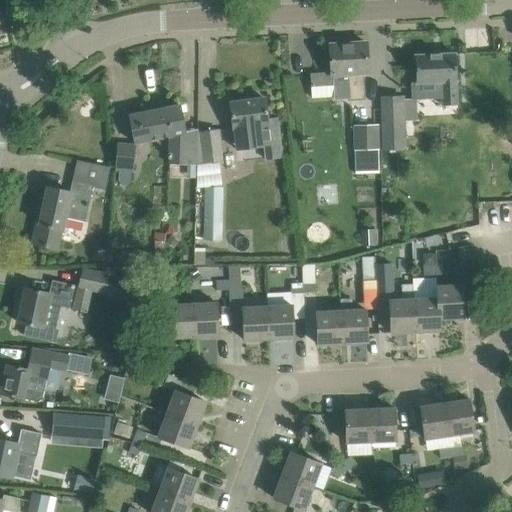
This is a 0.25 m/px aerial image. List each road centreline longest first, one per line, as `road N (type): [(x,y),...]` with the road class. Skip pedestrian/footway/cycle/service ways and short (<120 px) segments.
road 1 (unclassified): [(511,5),(161,21),(64,50)]
road 2 (residential): [(479,370),(286,385)]
road 3 (residential): [(286,385),(236,511)]
